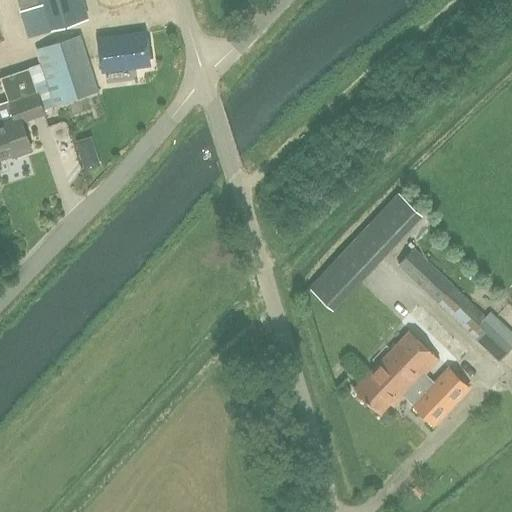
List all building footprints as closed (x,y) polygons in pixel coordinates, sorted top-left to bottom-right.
[(84,19),(78,0),(17,0),(21,10),(28,36),(48,30),(48,29),(84,19)] [(98,39),(102,70),(150,64),(146,32),(98,39)] [(96,92),(78,37),(37,50),(54,105),(96,92)] [(0,123),(0,157),(31,147),(22,121),(44,113),(29,68),(1,77),(15,119),(0,123)] [(96,133),(82,136),(88,164),(102,161),(96,133)] [(305,290),(319,304),(413,204),(399,190),(305,290)] [(499,358),(511,344),(511,340),(414,248),(399,264),(476,338),(477,337),(499,358)] [(418,381),(439,359),(409,331),(354,388),(380,413),(399,392),(433,425),(468,388),(448,368),(427,390),(418,381)]
